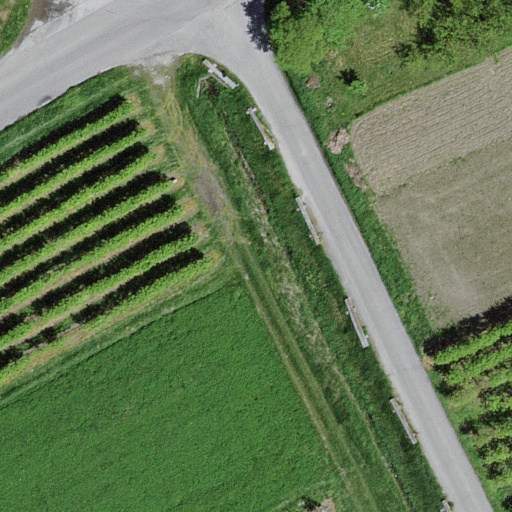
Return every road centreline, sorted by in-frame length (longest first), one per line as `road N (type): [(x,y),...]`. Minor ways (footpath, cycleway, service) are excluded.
road 1 (unclassified): [(214,0),(465,511)]
road 2 (unclassified): [(0,100),(122,28)]
